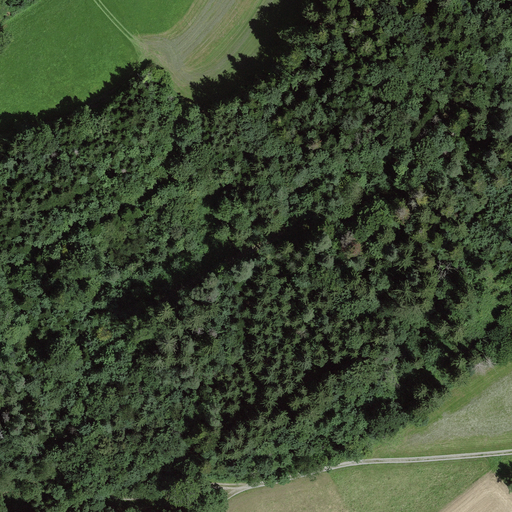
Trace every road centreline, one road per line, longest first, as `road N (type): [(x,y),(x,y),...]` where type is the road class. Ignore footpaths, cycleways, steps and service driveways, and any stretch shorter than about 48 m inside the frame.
road 1 (track): [(282,238),(194,280),(111,341),(69,391),(55,428),(65,467),(101,491),(239,487)]
road 2 (track): [(203,511),(239,487),(336,465),(511,452)]
